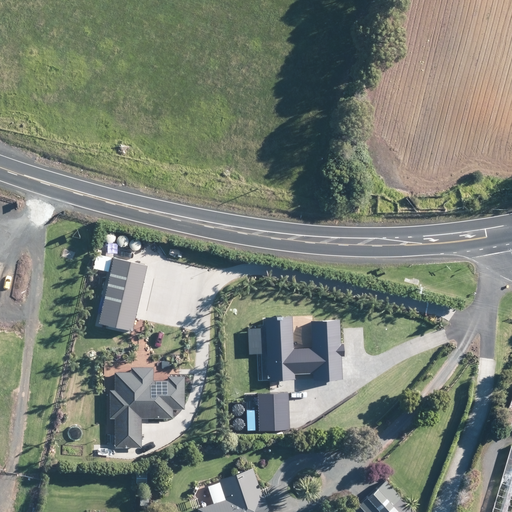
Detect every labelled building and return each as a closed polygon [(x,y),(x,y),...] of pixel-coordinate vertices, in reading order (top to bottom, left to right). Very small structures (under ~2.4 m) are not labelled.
[(145,267),(114,260),(99,324),(130,331),(145,267)] [(511,400),(503,425),(511,428),(511,400)] [(511,511),(511,445),(510,445),(496,496),(490,511),(511,511)] [(262,494),(261,489),(252,466),(218,478),(219,481),(226,499),(200,508),(198,508),(199,511),(271,511),(265,493),(262,494)] [(386,480),(359,505),(365,511),(385,511),(402,497),(386,480)] [(149,505),(149,496),(142,496),(141,505),(149,505)]
